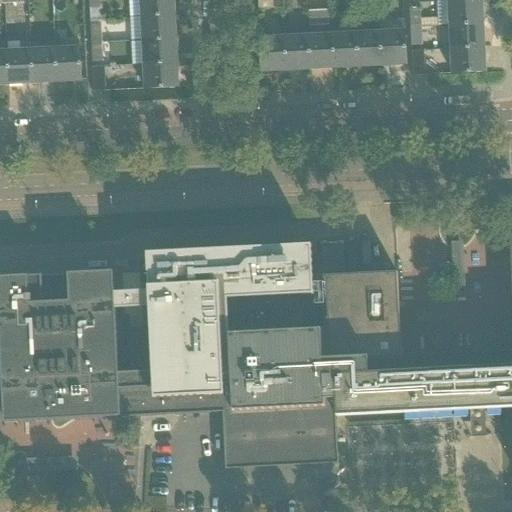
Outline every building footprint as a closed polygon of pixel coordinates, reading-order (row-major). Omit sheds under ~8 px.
[(88,0),(89,9),(100,8),(99,0),(88,0)] [(139,0),(141,17),(174,15),(173,0),(139,0)] [(274,0),(275,9),(282,9),(281,0),(274,0)] [(448,2),(437,3),(438,26),(449,25),(483,23),(481,0),(471,0),(448,1),(448,2)] [(419,8),(409,9),(410,28),(420,27),(419,8)] [(330,12),(311,13),(311,26),(331,25),(330,12)] [(141,17),(142,41),(176,39),(174,15),(141,17)] [(449,25),(451,49),(484,47),(483,23),(449,25)] [(90,25),(91,43),(102,43),(101,24),(90,25)] [(420,27),(410,28),(411,47),(421,47),(420,27)] [(404,31),(380,33),(382,66),(406,65),(404,31)] [(380,33),(356,34),(358,67),(382,66),(380,33)] [(356,34),(332,35),(334,68),(358,67),(356,34)] [(332,35),(308,36),(310,70),(334,68),(332,35)] [(308,36),(284,38),(286,71),(310,70),(308,36)] [(286,71),(284,38),(260,39),(261,72),(286,71)] [(142,41),(143,65),(177,63),(176,39),(142,41)] [(102,43),(91,43),(92,64),(103,63),(102,43)] [(79,47),(55,49),(57,82),(81,81),(79,47)] [(484,47),(451,49),(452,74),(486,72),(484,47)] [(55,49),(31,50),(33,83),(57,82),(55,49)] [(31,50),(7,51),(9,84),(33,83),(31,50)] [(7,51),(0,51),(0,84),(9,84),(7,51)] [(411,52),(413,76),(425,75),(424,51),(411,52)] [(177,63),(143,65),(145,89),(178,87),(177,63)] [(92,67),(93,92),(105,91),(104,67),(92,67)] [(404,215),(396,215),(396,227),(404,227),(404,215)] [(149,284),(148,284),(149,292),(115,294),(114,273),(0,278),(0,335),(5,424),(79,420),(90,420),(155,417),(165,416),(165,407),(176,406),(176,416),(223,413),(225,459),(318,454),(338,453),(336,417),(511,407),(511,351),(401,357),(397,273),(345,276),(323,277),(323,280),(325,280),(326,300),(324,300),(324,301),(326,301),(327,320),(315,320),(313,281),(311,246),(264,248),(231,250),(227,250),(228,252),(228,254),(216,255),(216,253),(216,251),(191,252),(147,255),(149,284)] [(343,247),(322,248),(322,261),(323,277),(345,276),(344,260),(343,247)]
